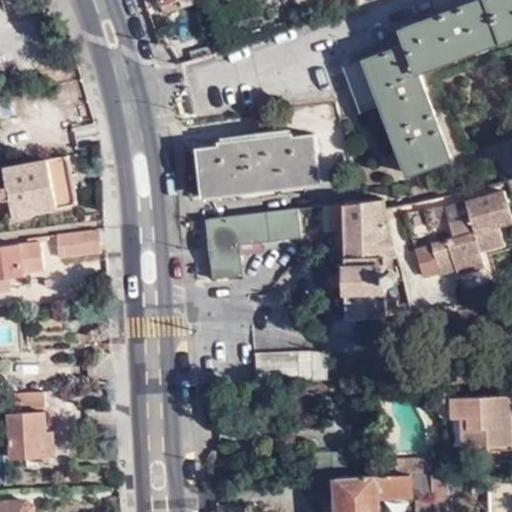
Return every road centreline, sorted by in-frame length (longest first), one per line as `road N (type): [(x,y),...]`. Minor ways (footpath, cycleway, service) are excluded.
road 1 (secondary): [(183,511),(151,136),(113,0)]
road 2 (secondary): [(82,0),(122,152),(147,511)]
